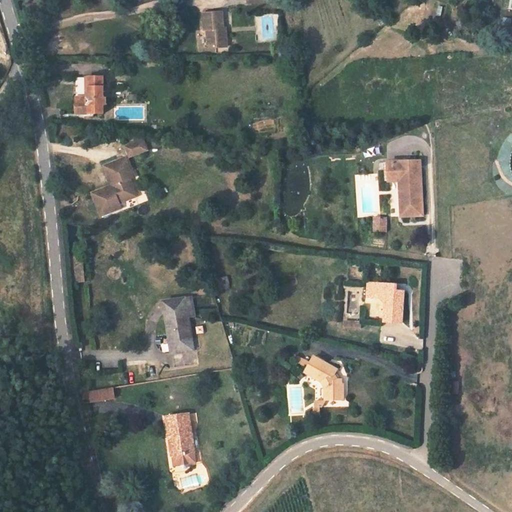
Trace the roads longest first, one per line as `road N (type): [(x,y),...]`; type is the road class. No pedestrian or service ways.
road 1 (residential): [(1,0),(38,120),(63,365),(101,511)]
road 2 (residential): [(235,511),(288,460),(332,442),(380,448),(419,465)]
road 3 (residential): [(428,261),(419,465)]
road 4 (unknown): [(11,34),(188,0)]
